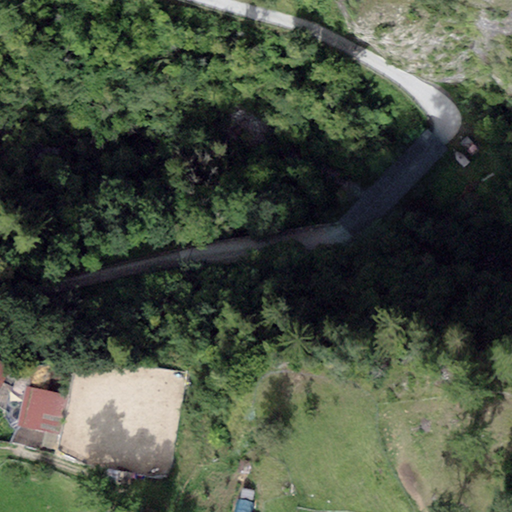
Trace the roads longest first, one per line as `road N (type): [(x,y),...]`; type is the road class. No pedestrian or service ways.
road 1 (track): [(437,140),(338,236),(216,252),(0,299)]
road 2 (track): [(437,140),(439,112),(395,75),(320,33),(208,0)]
